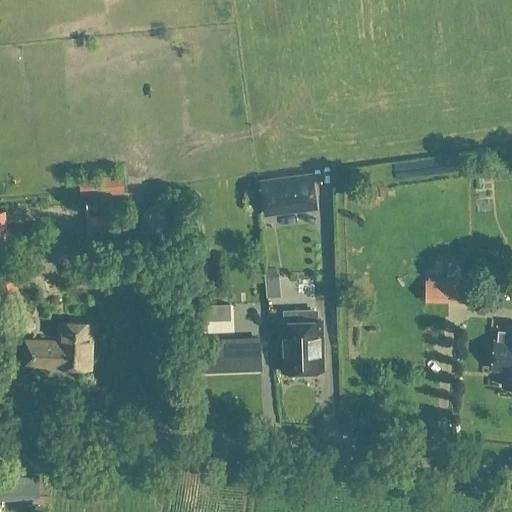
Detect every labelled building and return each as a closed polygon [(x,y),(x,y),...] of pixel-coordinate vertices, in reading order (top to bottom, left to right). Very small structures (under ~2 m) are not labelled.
[(265,214),(315,208),(312,176),(261,182),(265,214)] [(121,177),(79,180),(80,196),(122,193),(121,177)] [(142,215),(142,232),(158,242),(173,233),(172,215),(157,206),(142,215)] [(196,234),(195,206),(179,207),(180,234),(196,234)] [(0,295),(17,293),(13,260),(6,212),(0,212),(0,295)] [(129,242),(127,213),(86,216),(87,244),(129,242)] [(213,266),(212,248),(198,249),(198,266),(213,266)] [(425,281),(424,303),(463,304),(464,282),(460,282),(460,279),(443,278),(443,282),(425,281)] [(217,321),(216,304),(202,305),(203,321),(217,321)] [(280,323),(282,371),(323,370),(321,320),(316,321),(315,311),(284,312),(285,323),(280,323)] [(58,342),(26,340),(24,366),(92,371),(95,325),(60,322),(58,342)] [(496,342),(494,342),(491,369),(505,370),(503,388),(511,389),(511,326),(509,327),(508,331),(497,330),(496,342)] [(260,369),(259,339),(203,341),(204,371),(260,369)] [(0,479),(0,497),(39,495),(38,478),(0,479)]
